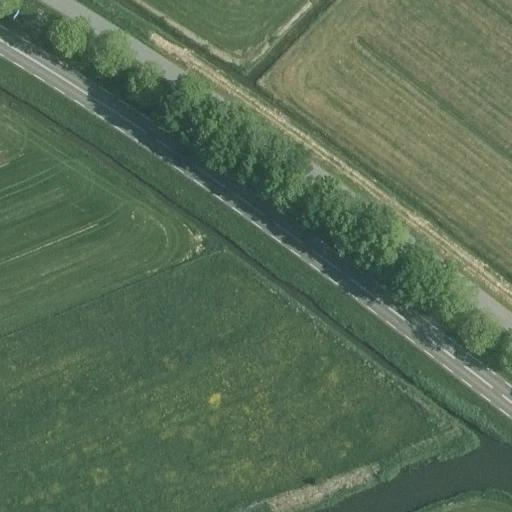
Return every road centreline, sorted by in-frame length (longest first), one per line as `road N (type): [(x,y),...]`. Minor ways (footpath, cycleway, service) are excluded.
road 1 (secondary): [(511,406),(143,130),(0,39)]
road 2 (unclassified): [(511,324),(221,104),(56,0)]
